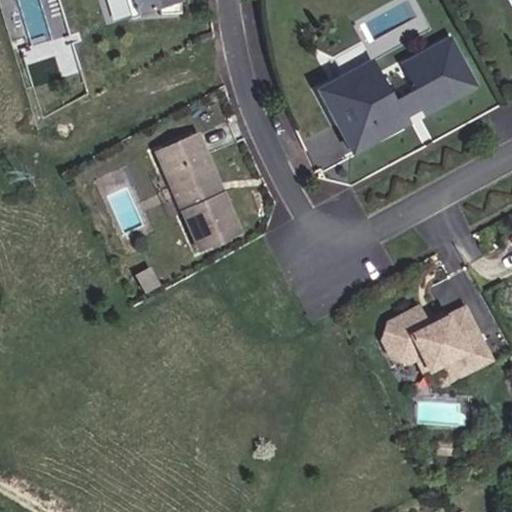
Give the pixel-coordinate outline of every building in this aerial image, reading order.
[(134,17),(128,0),(121,0),(127,19),(134,17)] [(178,13),(177,0),(128,0),(134,17),(156,10),(158,14),(178,13)] [(403,115),(418,107),(422,114),(472,87),(447,40),(401,65),(414,90),(390,103),(374,73),(349,87),(343,76),(318,89),(352,151),(407,122),(403,115)] [(349,87),(374,73),(368,62),(343,76),(349,87)] [(214,199),(209,186),(215,183),(195,136),(155,154),(197,250),(237,233),(221,196),(214,199)] [(221,196),(215,183),(209,186),(214,199),(221,196)] [(156,286),(147,268),(133,276),(142,294),(156,286)] [(488,360),(463,310),(443,319),(426,328),(424,324),(416,309),(385,324),(380,341),(388,357),(405,363),(414,358),(421,373),(431,368),(439,385),(488,360)] [(426,328),(443,319),(441,315),(424,324),(426,328)] [(452,456),(453,443),(436,442),(434,454),(452,456)]
